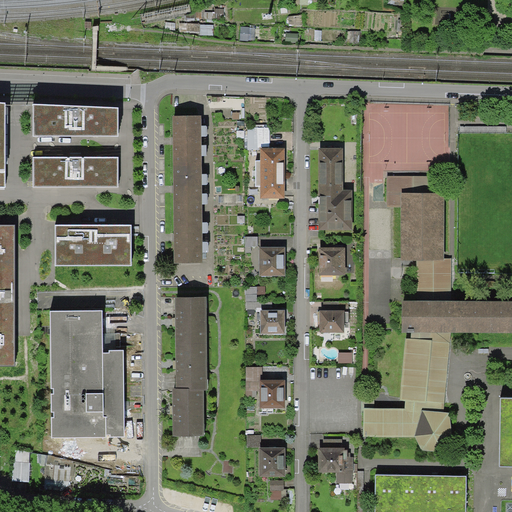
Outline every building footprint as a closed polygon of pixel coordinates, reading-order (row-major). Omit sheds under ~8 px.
[(118,108),(34,105),(33,136),(119,137),(118,108)] [(201,115),(173,116),(175,263),(203,263),(201,115)] [(280,148),(256,148),(256,199),(279,199),(280,148)] [(341,150),(316,149),(316,231),(350,230),(351,194),(340,188),(341,150)] [(119,160),(36,160),(35,189),(37,196),(121,190),(119,160)] [(427,176),(385,177),(385,207),(396,207),(396,261),(441,261),(441,192),(428,192),(427,176)] [(0,357),(16,358),(15,224),(0,224),(0,357)] [(133,227),(57,228),(57,271),(132,270),(133,227)] [(281,249),(254,248),(254,277),(281,277),(281,249)] [(340,250),(315,249),(315,275),(340,276),(340,250)] [(207,297),(176,297),(176,387),(207,387),(207,297)] [(511,302),(396,301),(395,333),(511,335),(511,302)] [(280,311),(255,311),(255,335),(280,335),(280,311)] [(98,313),(43,314),(42,440),(123,438),(123,351),(99,352),(98,313)] [(339,313),(315,313),(315,333),(338,333),(339,313)] [(448,345),(403,340),(402,409),(362,409),(361,437),(412,437),(420,452),(449,450),(448,413),(442,412),(442,402),(448,345)] [(280,383),(253,383),(253,407),(280,407),(280,383)] [(207,387),(176,387),(176,435),(207,434),(207,387)] [(511,399),(492,399),(491,466),(511,466),(511,399)] [(280,449),(253,449),(253,478),(280,478),(280,449)] [(349,449),(318,450),(319,474),(335,473),(335,484),(350,483),(349,449)] [(31,462),(15,462),(15,480),(31,480),(31,462)] [(70,467),(47,466),(45,484),(68,489),(70,467)] [(386,474),(385,509),(466,510),(466,474),(386,474)] [(282,481),(267,481),(267,496),(282,496),(282,481)]
